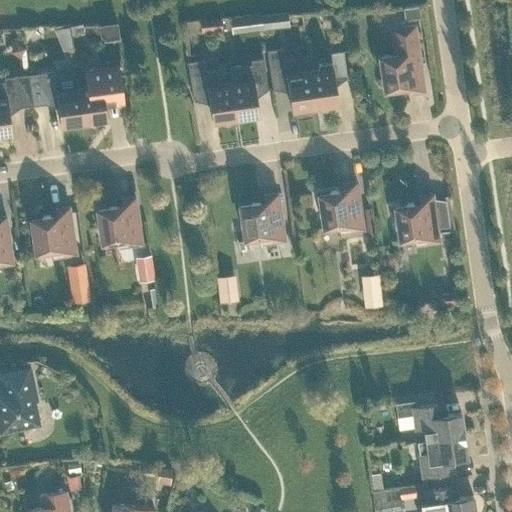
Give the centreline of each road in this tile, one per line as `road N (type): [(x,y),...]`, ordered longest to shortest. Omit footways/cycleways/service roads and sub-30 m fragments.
road 1 (residential): [(0,175),(152,150),(195,161),(458,127)]
road 2 (residential): [(511,394),(487,323),(462,152)]
road 3 (residential): [(458,127),(439,0)]
